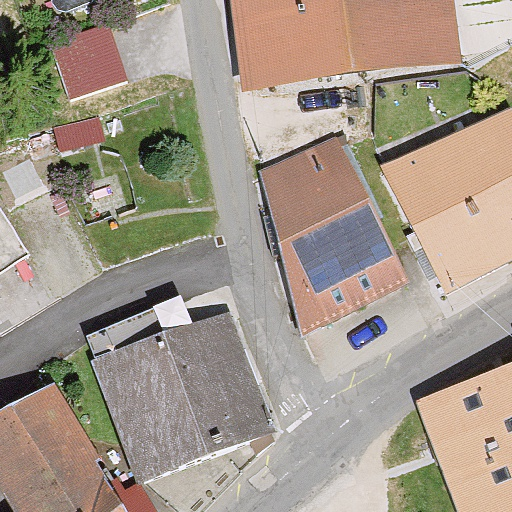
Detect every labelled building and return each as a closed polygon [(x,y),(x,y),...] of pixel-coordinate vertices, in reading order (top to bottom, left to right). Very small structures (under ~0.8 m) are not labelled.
[(243,99),(454,75),(445,0),(218,0),(219,11),(233,10),(243,99)] [(55,38),(71,95),(133,78),(118,21),(55,38)] [(383,176),(443,299),(511,265),(511,137),(503,119),(383,176)] [(251,185),(302,342),(393,300),(326,152),(251,185)] [(0,273),(27,258),(0,213),(0,273)] [(93,361),(134,482),(265,439),(224,316),(93,361)] [(446,511),(511,511),(511,369),(409,406),(446,511)] [(110,511),(49,396),(0,421),(0,511),(110,511)]
